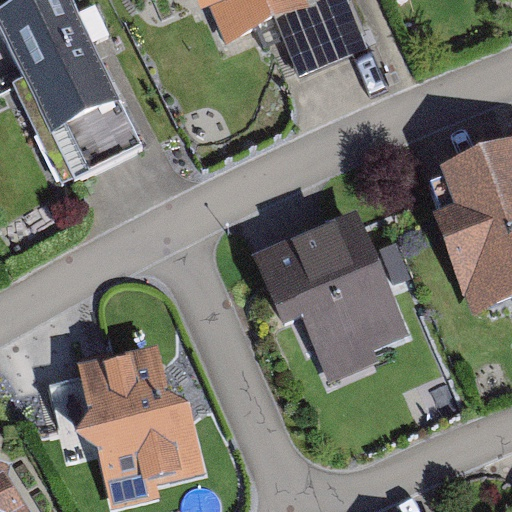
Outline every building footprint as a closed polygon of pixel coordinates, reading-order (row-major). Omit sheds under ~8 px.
[(148,144),(80,0),(19,0),(0,9),(0,25),(72,179),(148,144)] [(326,0),(321,3),(319,0),(210,0),(231,44),(286,19),(309,70),(361,46),(339,0),(326,0)] [(511,145),(443,174),(459,212),(438,221),(475,311),(511,295),(511,145)] [(364,217),(276,256),(326,371),(414,333),(364,217)] [(160,349),(86,364),(116,506),(172,494),(170,482),(212,473),(198,408),(169,393),(160,349)] [(37,511),(0,452),(0,511),(37,511)]
